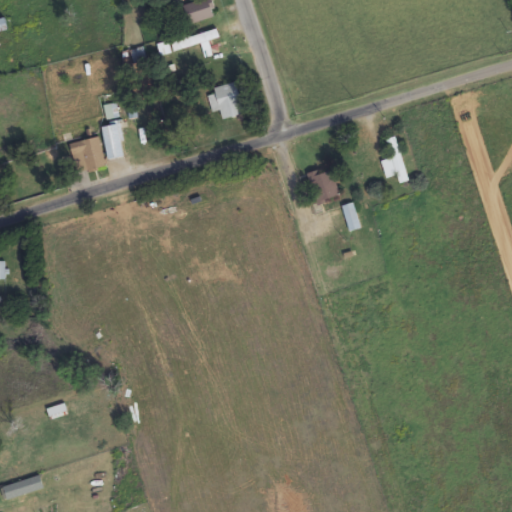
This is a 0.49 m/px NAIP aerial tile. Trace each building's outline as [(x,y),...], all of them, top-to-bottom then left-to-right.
[(215,18),(210,0),(206,0),(184,6),(189,25),(215,18)] [(212,57),(209,42),(219,39),(218,31),(171,41),(173,52),(202,45),(205,58),(212,57)] [(146,62),(143,49),(131,51),(135,65),(146,62)] [(237,84),(213,89),(218,111),(221,111),(223,120),(244,115),(237,84)] [(107,120),(119,118),(117,105),(105,107),(107,120)] [(118,125),(101,129),(110,161),(126,156),(118,125)] [(107,167),(98,137),(69,146),(78,175),(107,167)] [(386,140),(391,159),(381,161),(386,179),(397,176),(400,184),(409,181),(397,137),(386,140)] [(307,176),(316,204),(340,196),(331,169),(307,176)] [(361,228),(353,204),(342,207),(350,232),(361,228)] [(5,502),(45,490),(41,476),(2,488),(5,502)]
